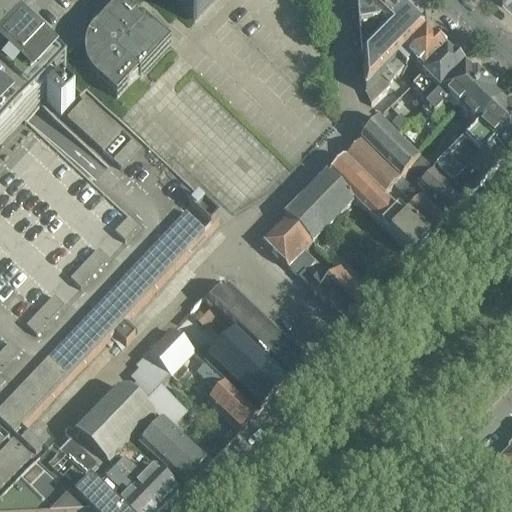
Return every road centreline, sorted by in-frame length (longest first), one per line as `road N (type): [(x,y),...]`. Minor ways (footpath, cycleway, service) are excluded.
road 1 (residential): [(232,252),(352,126),(337,0)]
road 2 (residential): [(232,252),(52,436)]
road 3 (residential): [(511,194),(344,363)]
road 4 (residential): [(398,511),(511,401)]
road 5 (residential): [(344,363),(232,252)]
